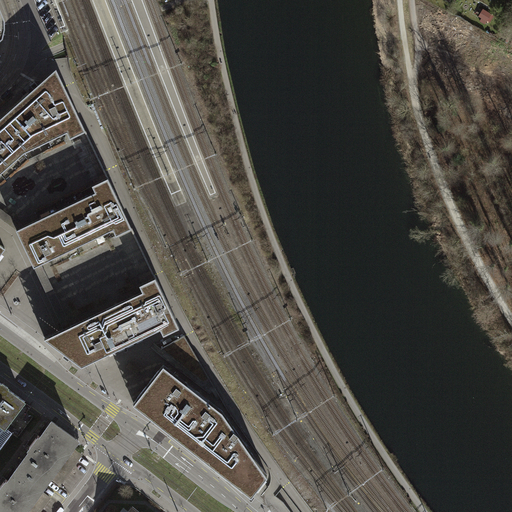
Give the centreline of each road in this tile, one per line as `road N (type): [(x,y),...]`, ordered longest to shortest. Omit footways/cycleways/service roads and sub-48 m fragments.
road 1 (track): [(211,0),(235,121),(281,259),(353,405),(424,511)]
road 2 (track): [(411,84),(438,173),(511,322)]
road 3 (secondary): [(139,429),(0,328)]
road 4 (track): [(181,0),(37,57)]
road 5 (secondary): [(0,368),(118,457)]
road 6 (secondary): [(248,511),(139,429)]
